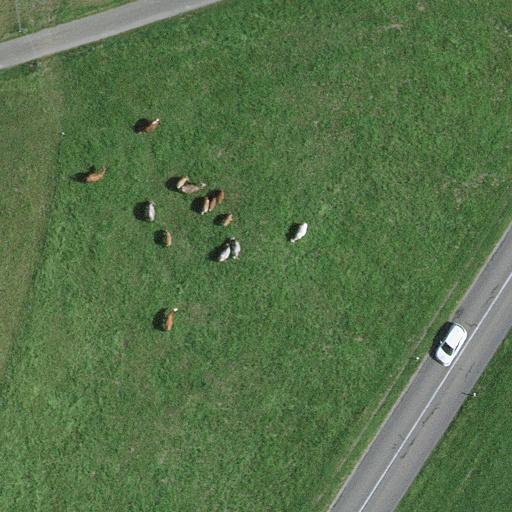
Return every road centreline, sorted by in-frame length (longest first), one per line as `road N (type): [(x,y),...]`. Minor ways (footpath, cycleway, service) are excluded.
road 1 (secondary): [(355,511),(511,262)]
road 2 (track): [(0,57),(186,0)]
